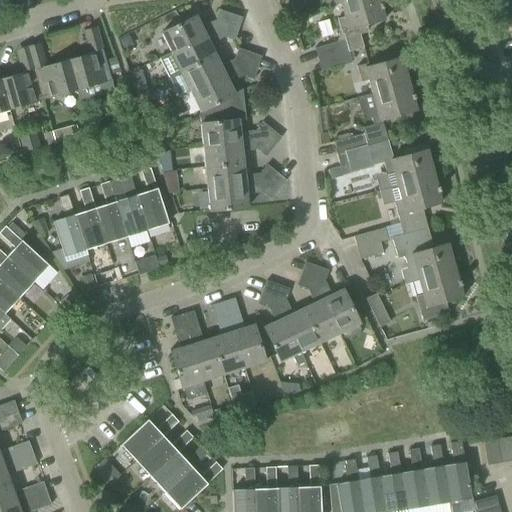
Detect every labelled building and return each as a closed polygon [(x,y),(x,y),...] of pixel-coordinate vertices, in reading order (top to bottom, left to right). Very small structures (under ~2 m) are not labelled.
[(314,49),(317,61),(347,52),(363,48),(357,28),(383,21),(377,0),(354,0),(338,5),(342,18),(336,20),(340,36),(342,35),(344,40),(314,49)] [(214,22),(237,30),(241,18),(218,10),(214,22)] [(160,34),(169,53),(210,33),(214,22),(213,21),(201,28),(196,16),(160,34)] [(169,53),(179,72),(214,55),(209,45),(222,39),(222,38),(233,42),(237,30),(214,22),(210,33),(169,53)] [(125,37),(118,41),(122,50),(129,46),(130,44),(126,36),(125,37)] [(237,49),(233,61),(256,69),(260,57),(237,49)] [(101,50),(67,60),(76,91),(91,87),(110,82),(101,50)] [(347,52),(317,61),(320,72),(350,63),(347,52)] [(179,72),(189,92),(228,72),(232,61),(233,61),(232,60),(220,66),(214,55),(179,72)] [(366,81),(370,95),(407,84),(400,57),(365,67),(364,65),(355,67),(360,83),(366,81)] [(67,60),(32,70),(41,101),(76,91),(67,60)] [(200,112),(202,117),(243,105),(241,90),(234,94),(229,84),(241,77),(241,76),(253,80),(256,69),(233,61),(232,61),(228,72),(189,92),(199,112),(200,112)] [(32,70),(0,79),(0,84),(7,110),(41,101),(32,70)] [(141,70),(129,74),(133,87),(144,83),(145,83),(141,70)] [(332,143),(335,154),(386,140),(381,121),(415,112),(407,84),(370,95),(359,98),(356,103),(359,113),(370,119),(372,126),(361,129),(362,135),(332,143)] [(146,90),(135,94),(141,111),(153,107),(146,90)] [(199,124),(201,147),(245,141),(254,149),(270,129),(261,123),(254,132),(253,131),(239,133),(238,122),(244,121),(243,105),(202,117),(199,118),(200,124),(199,124)] [(112,119),(115,126),(132,121),(130,114),(112,119)] [(157,120),(148,123),(150,131),(160,129),(157,120)] [(50,131),(54,143),(88,133),(86,127),(76,129),(75,124),(50,131)] [(270,129),(254,149),(256,150),(265,157),(280,138),(270,129)] [(16,135),(22,152),(39,147),(34,130),(16,135)] [(158,132),(149,135),(152,145),(161,142),(158,132)] [(319,135),(320,146),(328,144),(327,134),(319,135)] [(378,192),(396,187),(433,177),(425,150),(390,159),(390,157),(391,157),(386,140),(335,154),(341,176),(372,168),(372,167),(382,163),(384,172),(373,175),(378,192)] [(201,147),(203,168),(243,164),(241,152),(255,151),(256,150),(254,149),(245,141),(201,147)] [(203,168),(206,189),(249,184),(259,192),(275,173),(266,165),(259,175),(258,174),(244,176),(243,164),(203,168)] [(146,192),(135,195),(134,196),(146,231),(167,224),(149,169),(140,172),(146,192)] [(161,173),(166,188),(176,186),(174,172),(161,173)] [(275,173),(259,192),(260,193),(270,200),(285,181),(275,173)] [(129,176),(108,182),(114,203),(125,238),(146,231),(134,196),(135,195),(129,176)] [(440,204),(437,192),(439,192),(438,187),(436,187),(433,177),(396,187),(400,202),(393,203),(401,237),(419,232),(414,211),(440,204)] [(105,205),(94,209),(105,244),(125,238),(114,203),(108,182),(99,185),(105,205)] [(249,184),(206,189),(208,212),(248,207),(246,195),(259,194),(260,193),(259,192),(249,184)] [(84,212),(73,215),(84,251),(105,244),(94,209),(87,189),(78,192),(84,212)] [(84,251),(73,215),(67,195),(57,198),(64,218),(52,222),(63,257),(84,251)] [(43,219),(30,223),(39,237),(47,234),(43,219)] [(0,236),(13,249),(5,257),(32,282),(47,266),(4,227),(0,231),(0,236)] [(352,238),(355,249),(386,240),(383,229),(352,238)] [(386,240),(355,249),(358,261),(389,252),(386,240)] [(417,282),(454,272),(446,244),(411,254),(410,251),(401,253),(405,265),(401,266),(399,271),(403,285),(417,282)] [(0,281),(18,298),(32,282),(5,257),(0,252),(0,281)] [(164,256),(155,259),(157,266),(157,267),(166,265),(166,263),(164,256)] [(154,257),(142,261),(145,270),(146,272),(158,268),(157,267),(157,266),(155,259),(154,257)] [(304,263),(300,274),(323,282),(327,271),(304,263)] [(454,272),(417,282),(421,296),(415,298),(421,322),(448,314),(448,313),(444,314),(441,303),(462,298),(454,272)] [(313,303),(301,309),(318,345),(339,335),(319,294),(323,282),(300,274),(296,286),(307,290),(307,291),(313,303)] [(103,279),(94,282),(96,287),(97,289),(106,286),(105,283),(103,279)] [(0,311),(3,314),(18,298),(0,281),(0,311)] [(265,281),(261,293),(284,301),(285,301),(288,290),(265,281)] [(324,283),(323,282),(319,294),(339,335),(359,325),(342,289),(330,295),(324,283)] [(72,292),(60,301),(64,307),(70,303),(77,298),(76,297),(72,292)] [(284,301),(261,293),(257,305),(268,309),(268,310),(274,322),(262,327),(279,364),(291,358),(296,367),(304,363),(299,354),(280,312),(284,301)] [(365,299),(379,328),(389,323),(375,294),(365,299)] [(234,299),(221,302),(242,370),(263,364),(252,325),(243,328),(234,299)] [(286,301),(285,301),(284,301),(280,312),(299,354),(318,345),(301,309),(291,314),(286,301)] [(220,335),(210,338),(221,376),(242,370),(221,302),(210,306),(220,335)] [(192,312),(180,316),(201,383),(221,376),(210,338),(202,341),(192,312)] [(201,383),(180,316),(169,319),(178,348),(169,351),(181,389),(201,383)] [(15,338),(6,347),(16,356),(24,347),(15,338)] [(0,419),(17,413),(13,401),(0,405),(0,419)] [(209,406),(193,412),(194,415),(197,423),(213,418),(210,410),(209,406)] [(219,410),(212,412),(214,418),(216,417),(220,416),(219,410)] [(0,419),(0,431),(21,424),(17,413),(0,419)] [(135,462),(162,437),(177,423),(170,415),(155,430),(146,420),(119,445),(135,462)] [(135,462),(149,478),(177,453),(192,438),(185,431),(170,445),(162,437),(135,462)] [(511,451),(510,438),(496,440),(500,464),(511,461),(511,451)] [(500,464),(496,440),(483,442),(487,466),(500,464)] [(0,465),(32,454),(27,442),(0,451),(0,465)] [(454,464),(442,466),(448,503),(449,511),(459,511),(458,501),(470,499),(460,442),(450,443),(454,464)] [(432,467),(421,469),(420,469),(426,506),(448,503),(442,466),(439,445),(429,447),(432,467)] [(149,478),(164,494),(191,468),(207,454),(200,447),(184,461),(177,453),(149,478)] [(411,471),(400,473),(405,510),(426,506),(420,469),(421,469),(417,449),(408,451),(411,471)] [(390,475),(378,477),(384,511),(405,511),(405,510),(400,473),(396,453),(386,454),(390,475)] [(0,465),(0,488),(10,485),(6,475),(35,465),(32,454),(0,465)] [(367,469),(356,471),(357,481),(362,511),(384,511),(378,477),(375,456),(365,458),(367,469)] [(362,511),(357,481),(356,471),(354,460),(344,462),(345,467),(342,467),(345,483),(327,486),(331,511),(362,511)] [(191,468),(164,494),(179,510),(221,470),(214,463),(199,477),(191,468)] [(308,487),(297,488),(297,511),(319,511),(317,466),(307,466),(308,487)] [(287,488),(275,489),(275,511),(297,511),(297,488),(296,467),(286,467),(287,488)] [(265,489),(253,490),(252,490),(253,511),(275,511),(275,489),(274,468),(264,468),(265,489)] [(253,511),(252,490),(253,490),(253,469),(243,469),(244,490),(231,491),(231,511),(253,511)] [(0,488),(0,511),(46,494),(42,482),(13,493),(10,485),(0,488)] [(46,494),(0,511),(31,511),(50,505),(46,494)] [(471,503),(473,511),(490,511),(499,510),(495,496),(471,503)] [(116,508),(119,511),(129,511),(131,511),(123,502),(116,508)]
